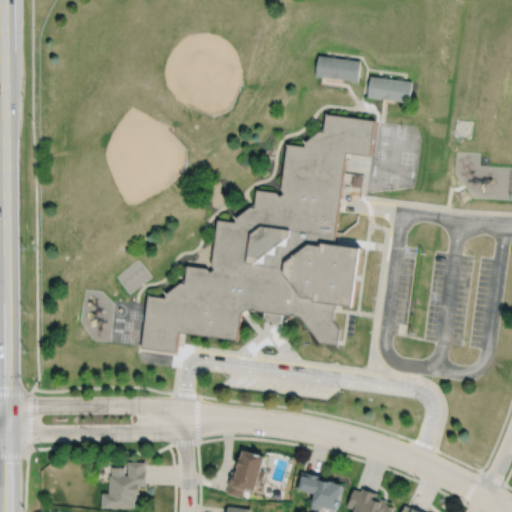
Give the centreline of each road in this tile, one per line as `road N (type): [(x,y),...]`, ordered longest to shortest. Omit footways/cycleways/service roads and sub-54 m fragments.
road 1 (secondary): [(2,0),(7,511)]
road 2 (residential): [(511,508),(359,439),(282,422),(185,418)]
road 3 (residential): [(185,418),(137,403),(6,402)]
road 4 (residential): [(6,435),(138,431),(185,418)]
